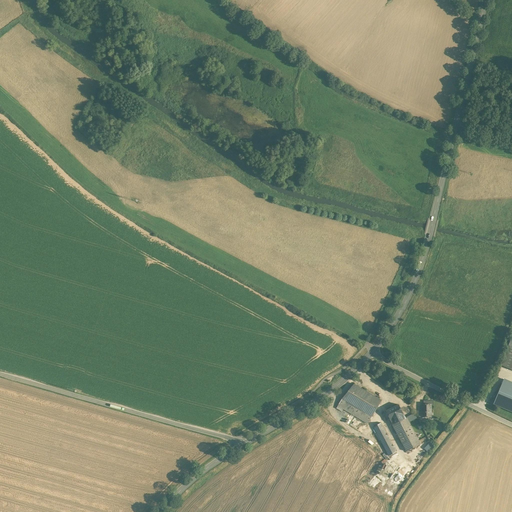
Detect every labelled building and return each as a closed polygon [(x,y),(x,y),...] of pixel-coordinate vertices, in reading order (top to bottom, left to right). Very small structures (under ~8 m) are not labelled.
[(511,356),(505,354),(501,365),(511,369),(511,356)] [(502,383),(511,387),(511,381),(504,379),(502,383)] [(493,404),(511,411),(511,387),(502,383),(493,404)] [(381,400),(354,384),(342,398),(372,416),(381,400)] [(342,398),(336,408),(342,411),(343,409),(368,424),(372,416),(342,398)] [(399,405),(386,411),(393,425),(406,418),(399,405)] [(424,405),(422,405),(422,417),(431,417),(431,406),(431,405),(424,405)] [(406,418),(393,425),(406,451),(421,444),(407,418),(406,418)] [(396,452),(381,423),(374,427),(389,456),(396,452)] [(425,448),(428,451),(433,445),(430,442),(425,448)] [(412,468),(405,463),(398,473),(401,475),(401,476),(404,479),(412,468)]
